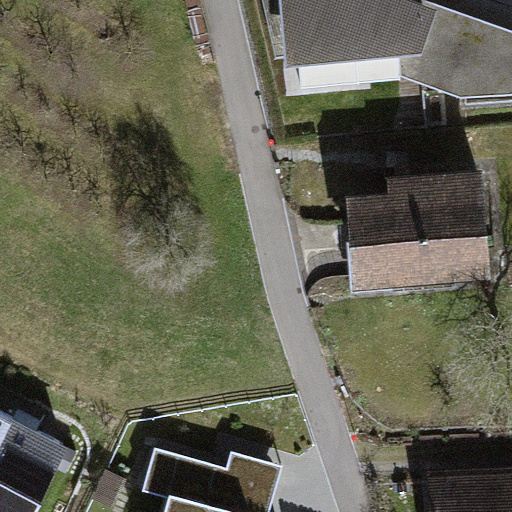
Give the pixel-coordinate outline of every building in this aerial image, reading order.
[(414,41),(417,74),(462,90),(511,86),(511,38),(426,8),(425,10),(396,0),(288,0),(294,52),(414,41)] [(396,193),(354,196),(359,273),(484,264),(477,171),(395,177),(396,193)] [(27,511),(64,442),(7,413),(0,426),(0,511),(27,511)] [(165,511),(250,511),(199,496),(208,462),(157,446),(147,484),(171,491),(165,511)] [(123,478),(106,470),(95,494),(112,502),(123,478)] [(485,472),(433,475),(435,511),(511,511),(511,480),(485,482),(485,472)]
